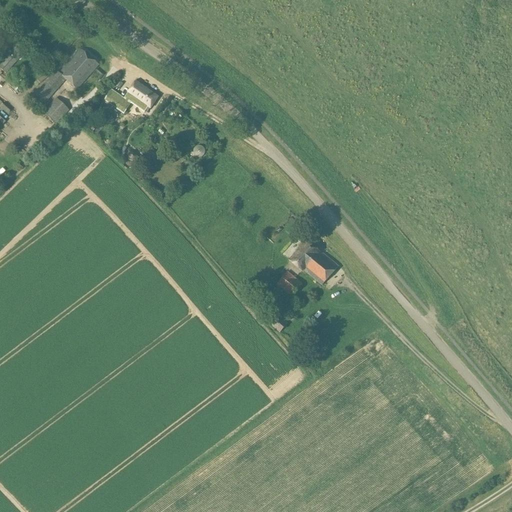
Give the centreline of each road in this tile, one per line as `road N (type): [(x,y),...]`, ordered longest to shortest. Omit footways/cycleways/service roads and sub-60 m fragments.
road 1 (unclassified): [(511,431),(271,150),(81,0)]
road 2 (track): [(271,150),(128,67)]
